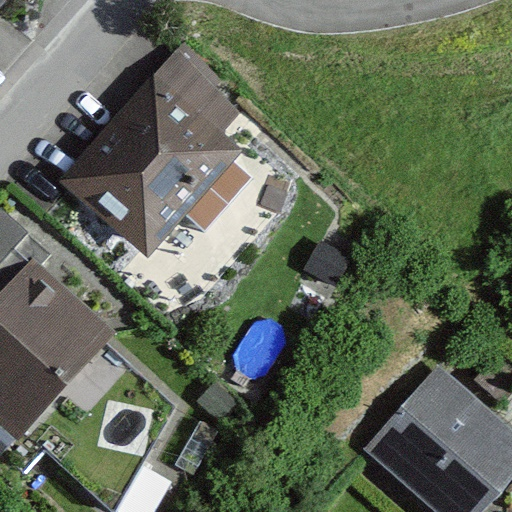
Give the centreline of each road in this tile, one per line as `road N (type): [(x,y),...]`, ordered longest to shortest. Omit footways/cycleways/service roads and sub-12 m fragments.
road 1 (residential): [(0,154),(118,23)]
road 2 (residential): [(280,0),(339,13),(432,0)]
